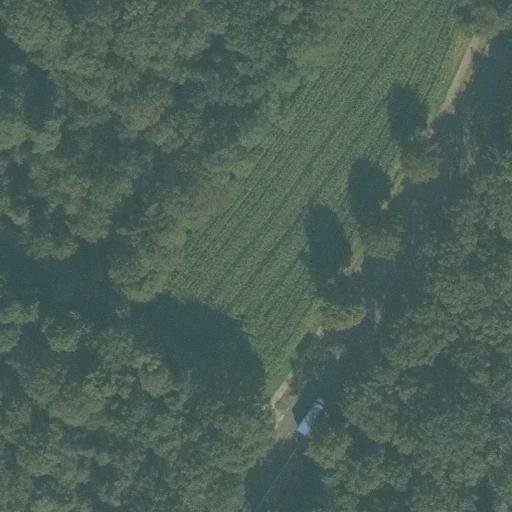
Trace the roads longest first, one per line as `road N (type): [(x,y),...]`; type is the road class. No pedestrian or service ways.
road 1 (track): [(511,484),(376,416),(361,416),(334,439),(286,435),(0,233)]
road 2 (primary): [(236,511),(365,311),(451,157),(511,23)]
road 3 (track): [(340,0),(219,170),(104,306)]
